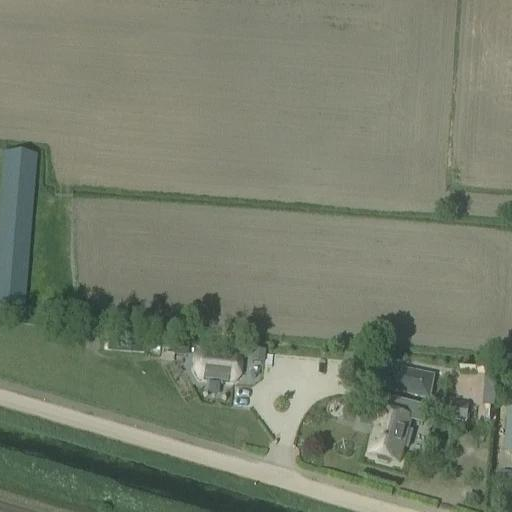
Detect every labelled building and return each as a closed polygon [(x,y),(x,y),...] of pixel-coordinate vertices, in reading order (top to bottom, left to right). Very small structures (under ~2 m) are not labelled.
[(1,155),(0,168),(0,309),(22,311),(35,157),(1,155)] [(48,328),(58,329),(59,312),(59,304),(50,303),(49,314),(48,328)] [(192,359),(190,373),(197,384),(233,387),(241,378),(242,363),(233,353),(201,350),(192,359)] [(423,370),(426,358),(401,352),(398,364),(423,370)] [(345,358),(339,382),(354,386),(361,362),(345,358)] [(389,369),(385,393),(429,401),(434,377),(389,369)] [(453,403),(451,423),(468,425),(471,405),(453,403)] [(379,413),(366,458),(399,466),(411,421),(379,413)] [(500,483),(511,484),(511,474),(501,473),(500,483)]
